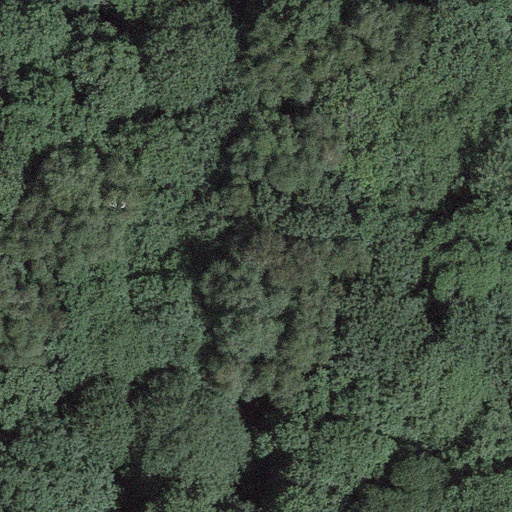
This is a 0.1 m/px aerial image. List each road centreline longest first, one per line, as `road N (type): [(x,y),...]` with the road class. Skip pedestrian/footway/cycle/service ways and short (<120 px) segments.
road 1 (track): [(511,51),(291,41),(197,0)]
road 2 (track): [(117,0),(0,32)]
